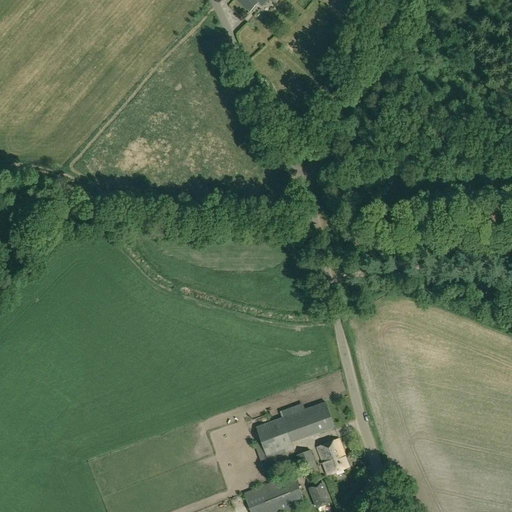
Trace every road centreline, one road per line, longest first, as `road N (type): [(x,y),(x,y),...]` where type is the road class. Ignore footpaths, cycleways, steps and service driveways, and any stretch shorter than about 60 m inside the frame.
road 1 (unclassified): [(401,511),(355,397),(317,219),(299,183)]
road 2 (unclassified): [(299,183),(318,162),(330,113),(380,0)]
road 3 (unclassified): [(299,183),(216,0)]
